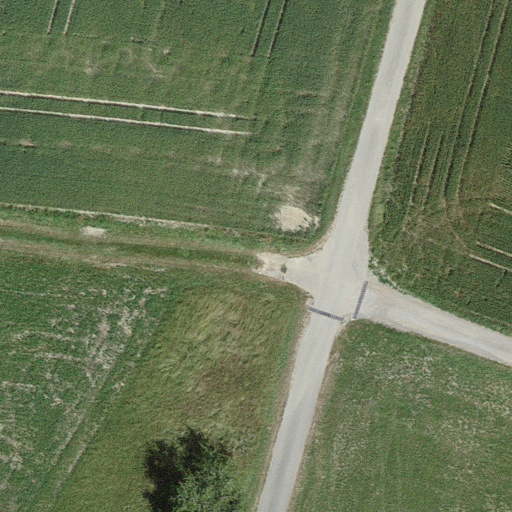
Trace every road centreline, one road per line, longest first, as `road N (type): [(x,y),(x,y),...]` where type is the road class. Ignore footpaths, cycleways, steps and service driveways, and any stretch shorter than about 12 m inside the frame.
road 1 (unclassified): [(338,266),(411,0)]
road 2 (unclassified): [(274,511),(338,266)]
road 3 (unclassified): [(511,332),(338,266)]
